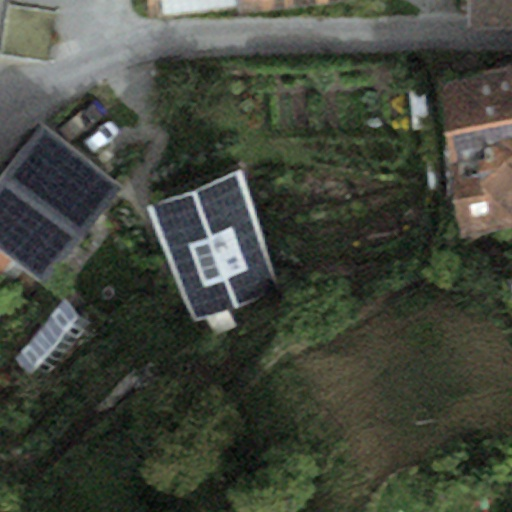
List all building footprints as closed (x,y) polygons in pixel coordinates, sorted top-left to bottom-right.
[(236,0),(148,0),(150,18),(238,9),(236,0)] [(236,0),(238,9),(332,0),(236,0)] [(511,0),(469,0),(470,25),(511,25),(511,0)] [(511,70),(442,84),(458,238),(510,225),(511,222),(511,70)] [(0,173),(0,253),(8,260),(46,285),(122,185),(42,123),(0,173)] [(242,171),(147,206),(193,320),(273,288),(242,171)] [(0,273),(8,260),(0,253),(0,273)] [(61,303),(16,356),(41,377),(86,323),(61,303)]
